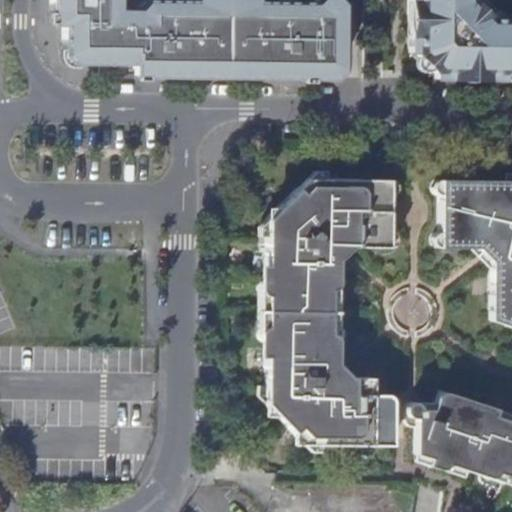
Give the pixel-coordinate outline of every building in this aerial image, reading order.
[(240,7),(203,6),(197,7),(190,0),(145,0),(139,7),(128,7),(123,2),(121,0),(55,0),(55,11),(61,11),(60,21),(68,21),(68,47),(75,47),(80,54),(80,61),(139,61),(138,67),(149,67),(149,72),(304,74),(304,64),(314,64),(314,75),(336,76),(345,68),(345,0),(264,0),(259,7),(240,7)] [(406,0),(406,47),(410,51),(420,52),(432,65),(432,73),(438,79),(496,78),(500,73),(511,73),(511,16),(480,16),(477,19),(465,8),(469,3),(468,0),(406,0)] [(387,247),(388,180),(306,179),(265,218),(265,280),(262,280),(258,282),(256,284),(256,289),(257,293),(260,295),(265,296),(265,329),(258,330),(256,333),(256,338),(257,341),(259,344),(264,344),(262,406),(300,449),(374,448),(389,448),(390,415),(390,401),(386,398),(371,397),(370,380),(346,380),(333,366),(336,261),(349,247),(387,247)] [(511,180),(442,181),(442,249),(480,249),(491,261),(492,322),(511,327),(511,180)] [(497,411),(434,391),(428,409),(416,409),(412,407),(407,407),(404,409),(402,413),(402,424),(404,428),(407,430),(412,431),(412,455),(425,460),(424,468),(437,472),(441,471),(444,469),(445,467),(476,477),(477,482),(479,485),(483,487),(487,487),(491,486),(493,483),(511,488),(511,423),(499,420),(499,413),(497,411)]
